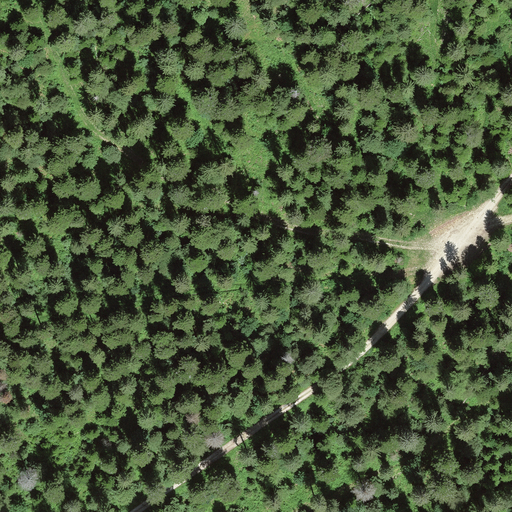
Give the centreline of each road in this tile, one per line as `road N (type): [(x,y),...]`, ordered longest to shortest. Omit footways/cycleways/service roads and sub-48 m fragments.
road 1 (track): [(132,511),(340,368),(480,215)]
road 2 (track): [(511,386),(388,472),(298,511)]
